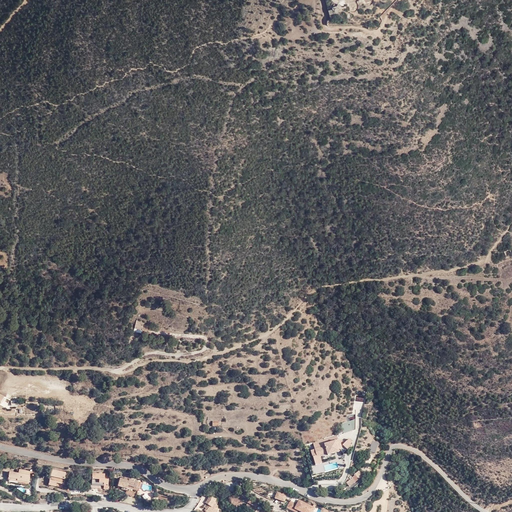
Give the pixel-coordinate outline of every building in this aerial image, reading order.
[(326,0),(331,19),(328,21),(328,25),(368,24),(369,29),(378,30),(382,20),(380,16),(396,0),(326,0)] [(341,435),(353,431),(350,421),(341,424),(343,431),(340,432),(341,435)] [(314,456),(316,465),(322,464),(321,457),(320,456),(328,453),(328,455),(343,451),(345,453),(351,446),(350,445),(353,442),(350,439),(342,447),(340,439),(339,440),(337,436),(314,443),(315,449),(317,455),(314,456)] [(308,458),(310,467),(316,465),(314,456),(308,458)] [(19,469),(19,470),(18,473),(16,473),(10,472),(9,478),(17,479),(17,480),(29,482),(30,477),(29,477),(30,473),(32,474),(32,476),(34,476),(34,472),(30,470),(30,471),(19,469)] [(52,470),(49,482),(56,483),(63,485),(65,480),(64,480),(65,473),(52,470)] [(92,474),(92,484),(104,485),(103,489),(108,489),(108,476),(104,476),(104,474),(92,474)] [(359,480),(355,475),(352,477),(353,478),(347,483),(350,488),(357,483),(356,482),(359,480)] [(129,487),(133,488),(136,488),(138,482),(129,480),(129,479),(125,478),(124,480),(120,479),(118,487),(122,488),(121,490),(128,492),(128,491),(129,489),(129,487)] [(286,496),(277,493),(275,499),(284,502),(286,496)] [(229,500),(231,505),(235,504),(240,502),(244,500),(246,501),(249,497),(244,494),(229,500)] [(204,511),(201,511),(216,511),(218,511),(216,509),(218,506),(215,504),(217,499),(209,497),(207,500),(205,503),(208,506),(204,511)] [(258,503),(249,497),(246,501),(247,502),(249,504),(248,505),(250,507),(251,505),(255,508),(258,503)] [(297,511),(312,511),(314,509),(310,506),(291,497),(290,501),(286,509),(292,511),(297,511),(298,511),(297,511)]
